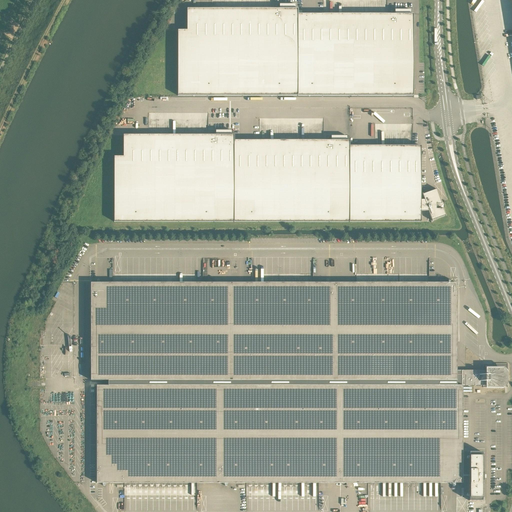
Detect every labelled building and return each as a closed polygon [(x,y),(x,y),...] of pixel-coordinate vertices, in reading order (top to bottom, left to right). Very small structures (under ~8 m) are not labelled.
[(298,96),(298,15),(298,9),(295,9),(295,5),(295,7),(280,7),(280,5),(279,5),(279,9),(272,9),(212,9),(187,9),(187,31),(178,31),(178,96),(298,96)] [(413,96),(413,15),(410,15),(410,10),(410,12),(395,12),(395,10),(394,10),(394,15),(387,15),(323,15),(298,15),(298,96),(350,96),(413,96)] [(234,222),(234,141),(234,135),(231,135),(231,131),(231,133),(216,133),(216,131),(216,135),(208,135),(149,135),(123,135),(123,157),(114,157),(114,222),(234,222)] [(350,222),(350,146),(349,141),(347,141),(347,136),(346,136),(346,138),(331,138),(331,136),(331,141),(324,141),(260,141),(234,141),(234,222),(350,222)] [(421,146),(375,146),(350,146),(350,222),(421,222),(421,211),(421,200),(421,146)] [(421,211),(428,211),(432,221),(432,220),(445,215),(446,216),(443,209),(438,209),(438,204),(441,204),(436,189),(436,190),(423,194),(422,194),(424,200),(421,200),(421,211)] [(91,283),(91,380),(108,380),(213,380),(213,283),(91,283)] [(213,283),(213,380),(335,380),(335,283),(213,283)] [(457,371),(457,283),(335,283),(335,380),(456,380),(456,371),(457,371)] [(97,483),(462,483),(462,386),(494,386),(494,384),(500,384),(501,382),(502,380),(503,378),(502,376),(501,374),(500,372),(494,372),(494,371),(457,371),(456,371),(456,380),(335,380),(213,380),(108,380),(108,386),(97,386),(97,483)] [(466,478),(469,478),(469,501),(482,501),(482,479),(483,479),(483,480),(483,472),(483,474),(482,474),(482,452),(469,452),(469,475),(466,475),(466,478)]
